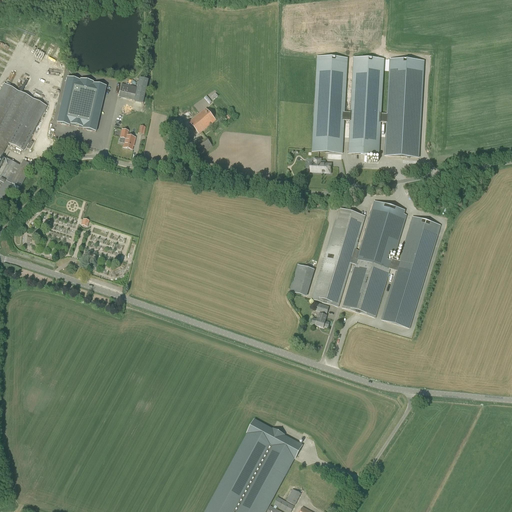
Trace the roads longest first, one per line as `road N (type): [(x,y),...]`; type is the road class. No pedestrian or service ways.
road 1 (unclassified): [(0,234),(67,163),(85,156),(309,193),(511,161)]
road 2 (tertiary): [(414,391),(0,258)]
road 3 (unknown): [(433,175),(428,57),(378,51)]
road 4 (unclassified): [(343,511),(414,391)]
road 5 (track): [(157,171),(125,299)]
